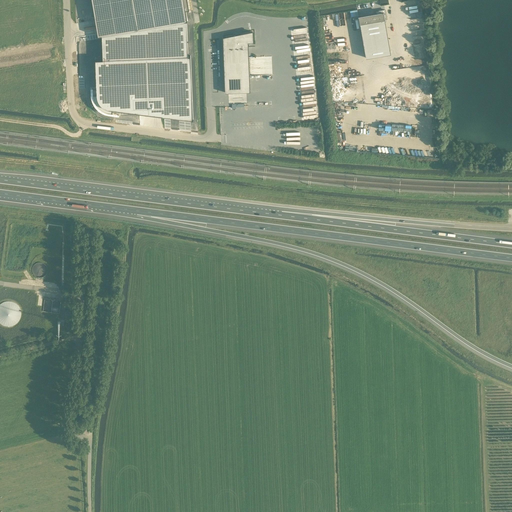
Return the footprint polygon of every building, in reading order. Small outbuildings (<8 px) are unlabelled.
[(92,0),(98,33),(97,34),(98,36),(102,35),(186,21),(187,21),(185,10),(189,10),(190,10),(188,0),(92,0)] [(423,18),(423,11),(417,11),(417,8),(407,9),(408,18),(423,18)] [(375,13),(358,16),(365,56),(365,58),(390,54),(390,52),(384,20),(384,19),(386,19),(385,10),(376,11),(376,13),(375,13)] [(97,94),(92,94),(92,98),(94,102),(95,104),(97,107),(96,108),(99,110),(100,109),(104,112),(107,113),(113,114),(112,108),(162,106),(162,114),(192,119),(190,55),(187,55),(186,21),(102,35),(103,59),(95,59),(97,94)] [(224,37),(223,37),(225,92),(250,91),(248,41),(253,41),(252,32),(252,31),(240,34),(240,36),(235,36),(235,35),(224,37)] [(393,130),(394,124),(390,124),(390,121),(383,121),(383,129),(393,130)] [(46,274),(47,272),(47,269),(46,266),(44,264),(42,263),(39,262),(37,263),(34,264),(32,266),(32,269),(32,272),(33,274),(34,276),(37,278),(39,278),(42,278),(44,276),(46,274)] [(20,320),(22,315),(22,311),(20,307),(17,303),(13,301),(9,300),(4,301),(0,304),(0,303),(0,323),(0,324),(4,326),(9,326),(13,326),(17,323),(20,320)]
